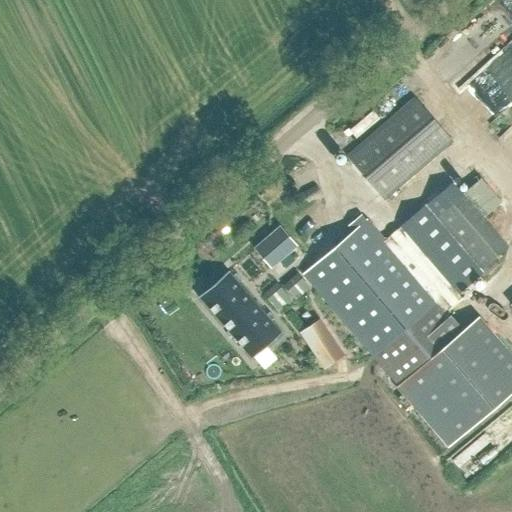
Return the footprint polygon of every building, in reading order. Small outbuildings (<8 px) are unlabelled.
[(451,141),(414,97),(346,155),(383,199),(451,141)] [(320,195),(335,190),(330,176),(316,180),(320,195)] [(480,177),(462,193),(451,181),(383,239),(361,213),(346,226),(353,233),(302,276),(406,401),(447,448),(511,392),(511,354),(478,316),(462,330),(444,310),(460,297),(456,293),(478,276),(477,276),(481,273),(483,275),(498,261),(494,257),(507,245),(483,217),(501,202),(480,177)] [(293,263),(309,249),(310,250),(326,237),(306,210),(294,219),(291,215),(253,245),(269,266),(285,254),(293,263)] [(224,259),(236,254),(231,242),(219,248),(224,259)] [(280,330),(227,268),(196,294),(250,356),(280,330)] [(309,289),(296,274),(283,286),(296,301),(309,289)] [(292,302),(276,283),(263,294),(279,313),(292,302)] [(342,355),(317,319),(297,332),(322,368),(342,355)]
